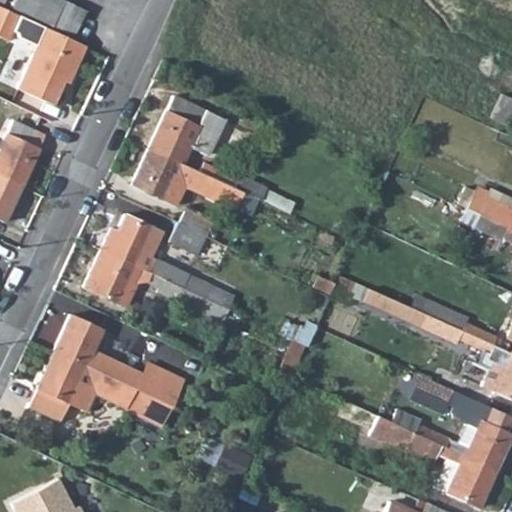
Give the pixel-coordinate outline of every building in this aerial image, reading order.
[(72,36),(83,12),(72,6),(63,2),(58,0),(13,0),(10,8),(30,16),(51,26),(61,31),(72,36)] [(0,39),(5,42),(17,17),(0,9),(0,39)] [(42,28),(14,90),(51,106),(65,75),(69,77),(83,47),(70,41),(42,28)] [(489,121),(511,131),(511,103),(501,97),(489,121)] [(165,112),(148,148),(182,164),(192,142),(200,146),(209,129),(201,125),(205,114),(179,102),(173,116),(165,112)] [(29,147),(36,133),(11,122),(4,136),(0,145),(0,221),(2,223),(19,187),(37,150),(29,147)] [(494,145),(511,152),(511,140),(499,134),(494,145)] [(182,164),(148,148),(131,184),(175,205),(183,187),(232,210),(241,192),(228,186),(202,174),(182,164)] [(207,163),(202,174),(228,186),(234,175),(207,163)] [(507,230),(503,239),(511,242),(511,214),(495,206),(488,221),(507,230)] [(170,247),(198,259),(207,239),(216,221),(189,208),(180,227),(170,247)] [(82,287),(123,306),(129,295),(121,290),(133,265),(138,253),(150,257),(161,234),(123,216),(120,222),(114,219),(100,250),(82,287)] [(145,286),(156,292),(154,296),(196,316),(204,300),(206,300),(211,288),(187,277),(185,281),(154,267),(151,273),(145,286)] [(402,321),(454,344),(456,340),(487,354),(491,346),(495,338),(464,324),(466,320),(415,296),(408,308),(402,321)] [(96,394),(124,407),(132,390),(141,373),(91,350),(101,329),(69,315),(52,352),(35,387),(26,406),(57,420),(66,402),(87,412),(96,394)] [(491,391),(511,401),(511,326),(510,331),(511,331),(511,347),(509,354),(491,391)] [(167,406),(180,379),(145,362),(141,373),(132,390),(167,406)] [(417,398),(423,384),(397,372),(392,385),(417,398)] [(511,418),(457,393),(455,398),(511,425),(511,418)] [(433,488),(476,508),(510,434),(509,434),(511,428),(511,425),(455,398),(448,412),(451,419),(464,426),(455,444),(415,426),(411,433),(414,435),(410,443),(446,460),(433,488)] [(79,511),(76,506),(71,508),(56,479),(9,503),(13,511),(79,511)]
